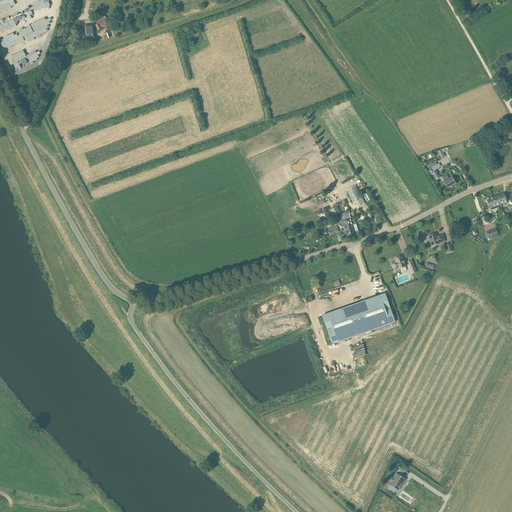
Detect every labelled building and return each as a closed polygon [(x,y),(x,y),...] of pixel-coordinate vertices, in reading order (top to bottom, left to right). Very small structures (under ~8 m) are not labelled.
[(0,24),(0,30),(11,25),(9,21),(0,24)] [(85,26),(87,38),(95,37),(93,25),(85,26)] [(435,162),(428,166),(435,177),(439,175),(436,170),(441,167),(439,163),(437,165),(435,162)] [(442,178),(444,182),(448,189),(456,184),(452,178),(449,179),(447,176),(442,178)] [(356,186),(346,190),(353,204),(362,199),(356,186)] [(499,201),(501,204),(507,202),(503,193),(493,197),(493,198),(495,202),(499,201)] [(490,207),(491,210),(502,207),(501,204),(499,201),(495,202),(493,198),(487,200),(490,207)] [(338,207),(329,210),(333,220),(341,217),(342,220),(346,219),(349,230),(350,234),(351,237),(356,236),(355,232),(358,231),(356,224),(353,225),(351,219),(349,214),(350,214),(349,211),(341,214),(338,208),(338,207)] [(341,220),(337,221),(338,224),(342,227),(343,227),(344,227),(345,232),(344,232),(343,234),(344,235),(345,236),(346,236),(347,238),(351,237),(350,234),(349,230),(346,219),(342,220),(343,221),(342,222),(341,220)] [(337,226),(328,228),(330,235),(339,232),(339,233),(342,232),(343,231),(342,229),(341,230),(341,229),(338,230),(338,228),(337,226)] [(485,233),(486,238),(489,237),(489,238),(498,235),(496,228),(487,231),(487,233),(485,233)] [(443,235),(437,237),(436,234),(429,236),(431,246),(439,244),(439,243),(445,242),(443,235)] [(396,262),(392,264),(394,269),(396,272),(400,271),(399,269),(406,266),(402,256),(395,259),(396,262)] [(412,260),(408,262),(413,273),(416,272),(412,260)] [(385,294),(322,316),(332,344),(395,322),(385,294)] [(364,350),(361,342),(357,344),(356,341),(346,344),(349,354),(364,350)] [(392,476),(389,480),(393,483),(391,485),(398,490),(403,484),(402,483),(404,479),(396,473),(393,477),(392,476)]
